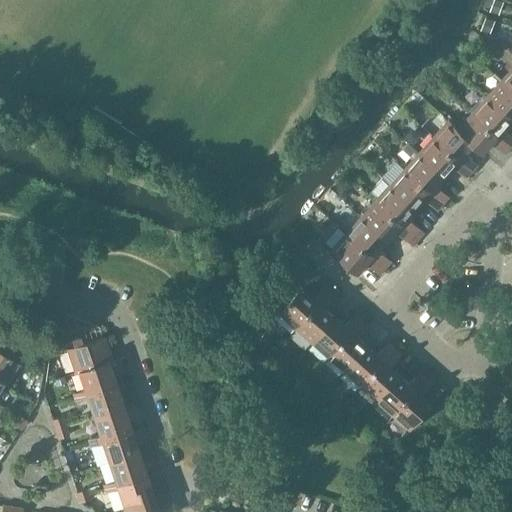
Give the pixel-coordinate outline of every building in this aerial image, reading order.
[(511,70),(502,81),(511,90),(511,70)] [(511,119),(511,90),(502,81),(488,97),(511,119)] [(473,113),(511,148),(511,147),(511,136),(505,130),(511,122),(511,119),(488,97),(473,113)] [(475,144),(474,145),(484,153),(493,143),(506,154),(511,148),(473,113),(459,129),(459,130),(475,144)] [(434,137),(473,172),(479,165),(466,154),(474,145),(475,144),(459,130),(459,129),(450,120),(434,137)] [(420,154),(446,177),(454,167),(467,178),(473,172),(434,137),(420,154)] [(405,170),(444,204),(450,197),(437,186),(446,177),(420,154),(405,170)] [(391,186),(417,209),(425,199),(438,211),(444,204),(405,170),(391,186)] [(377,202),(415,236),(421,229),(408,218),(417,209),(391,186),(377,202)] [(377,202),(362,218),(388,241),(397,232),(409,243),(415,236),(377,202)] [(362,218),(348,234),(386,268),(392,262),(380,250),(388,241),(362,218)] [(386,268),(348,234),(333,251),(359,274),(368,264),(380,275),(386,268)] [(280,314),(297,329),(331,291),(325,285),(313,298),(303,288),(280,314)] [(297,329),(313,344),(336,318),(327,309),(338,297),(331,291),(297,329)] [(313,344),(329,358),(364,320),(357,314),(346,326),(336,318),(313,344)] [(329,358),(345,373),(368,347),(359,338),(370,326),(364,320),(329,358)] [(71,338),(73,347),(82,344),(80,335),(71,338)] [(108,361),(108,362),(112,361),(104,337),(82,344),(73,347),(67,349),(74,373),(78,372),(78,371),(108,361)] [(345,373),(361,387),(396,349),(389,343),(378,355),(368,347),(345,373)] [(4,355),(12,360),(17,353),(9,348),(4,355)] [(361,387),(377,401),(401,376),(391,367),(402,354),(396,349),(361,387)] [(0,381),(2,383),(5,385),(18,364),(12,360),(4,355),(0,352),(0,381)] [(116,384),(108,362),(108,361),(78,371),(78,372),(84,390),(85,394),(116,384)] [(377,401),(393,416),(428,377),(421,371),(410,384),(401,376),(377,401)] [(428,377),(393,416),(410,431),(434,405),(423,396),(434,383),(428,377)] [(93,417),(123,407),(116,384),(85,394),(87,398),(93,417)] [(87,398),(85,394),(84,390),(73,394),(75,402),(87,398)] [(99,436),(100,440),(131,429),(123,407),(93,417),(99,436)] [(12,423),(20,429),(26,420),(17,415),(12,423)] [(52,420),(55,429),(65,426),(62,416),(52,420)] [(65,426),(55,429),(58,439),(68,436),(65,426)] [(108,462),(139,452),(131,429),(100,440),(102,443),(108,462)] [(102,443),(100,440),(99,436),(88,439),(90,447),(102,443)] [(114,481),(116,485),(146,475),(139,452),(108,462),(114,481)] [(117,489),(123,508),(154,498),(146,475),(116,485),(117,489)] [(117,489),(116,485),(114,481),(103,485),(106,493),(117,489)] [(76,493),(79,503),(89,499),(86,490),(76,493)] [(158,511),(154,498),(123,508),(124,511),(158,511)]
